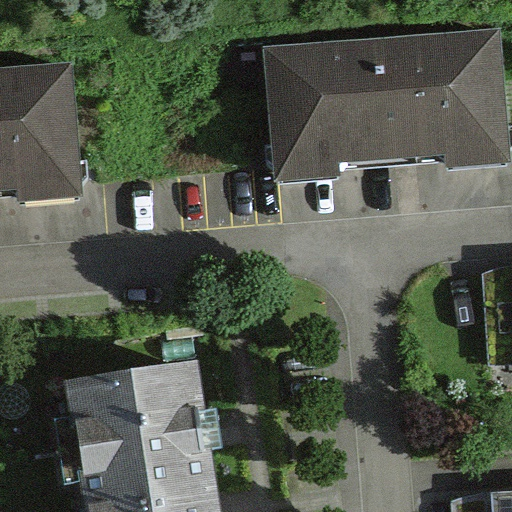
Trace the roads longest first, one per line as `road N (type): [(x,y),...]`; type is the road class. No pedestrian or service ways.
road 1 (residential): [(0,271),(363,239)]
road 2 (residential): [(381,482),(363,239)]
road 3 (residential): [(363,239),(511,228)]
road 4 (residential): [(511,472),(381,482)]
